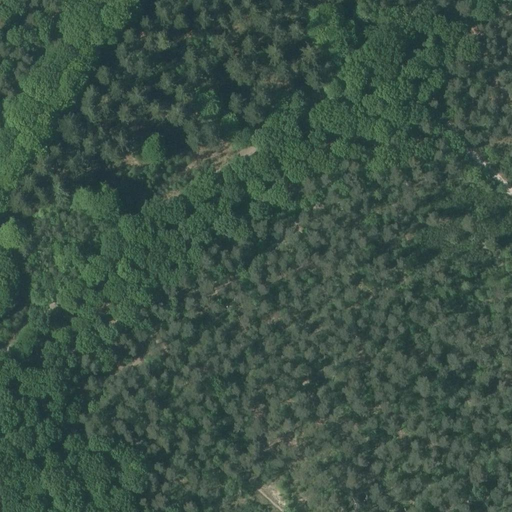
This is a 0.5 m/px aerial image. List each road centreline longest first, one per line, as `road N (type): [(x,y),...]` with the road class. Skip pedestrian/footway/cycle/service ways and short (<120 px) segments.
road 1 (track): [(281,511),(123,370),(356,170),(435,133),(511,62)]
road 2 (track): [(0,354),(151,213),(241,159),(377,37),(443,0)]
road 3 (track): [(511,191),(316,0)]
road 4 (track): [(57,511),(73,427),(97,389),(123,370),(51,309)]
road 5 (track): [(0,384),(54,384),(90,400),(174,413)]
